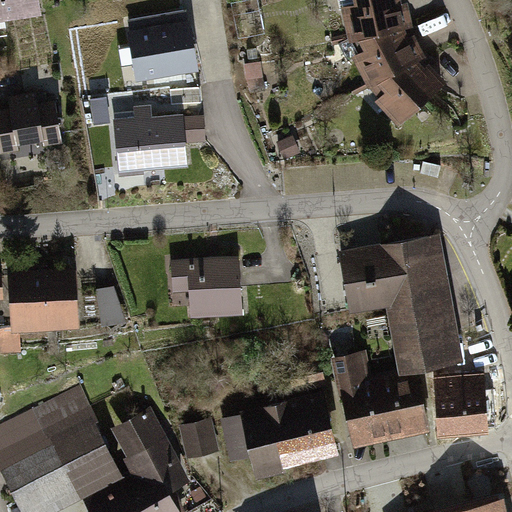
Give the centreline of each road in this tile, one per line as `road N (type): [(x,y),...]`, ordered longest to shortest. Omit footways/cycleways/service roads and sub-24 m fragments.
road 1 (residential): [(464,232),(414,200),(0,231)]
road 2 (residential): [(253,509),(511,435)]
road 3 (residential): [(464,232),(497,197),(506,160),(458,0)]
road 4 (residential): [(511,353),(464,232)]
